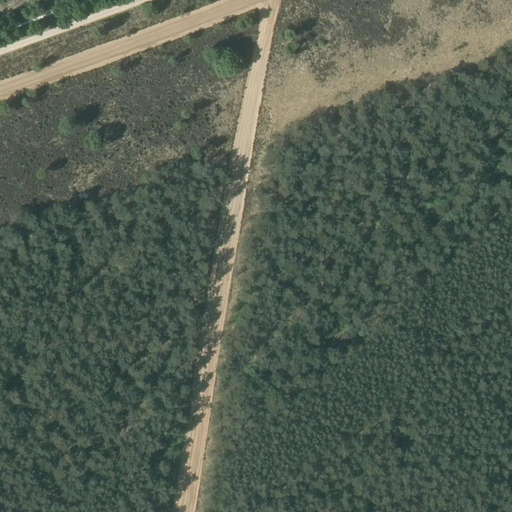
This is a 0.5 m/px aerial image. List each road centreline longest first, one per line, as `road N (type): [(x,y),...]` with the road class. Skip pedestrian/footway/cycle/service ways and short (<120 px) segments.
road 1 (track): [(268,0),(183,511)]
road 2 (track): [(0,89),(248,0)]
road 3 (track): [(0,51),(141,0)]
